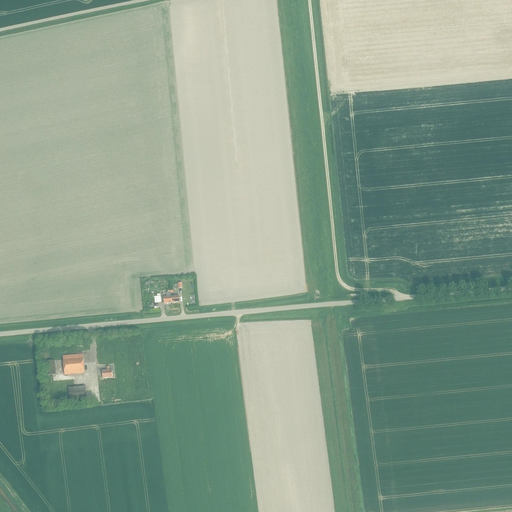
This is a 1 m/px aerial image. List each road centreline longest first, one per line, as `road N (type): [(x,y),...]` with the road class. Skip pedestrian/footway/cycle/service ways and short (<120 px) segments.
road 1 (unclassified): [(0,334),(400,299)]
road 2 (unclassified): [(400,299),(390,291),(352,290),(337,276),(308,0)]
